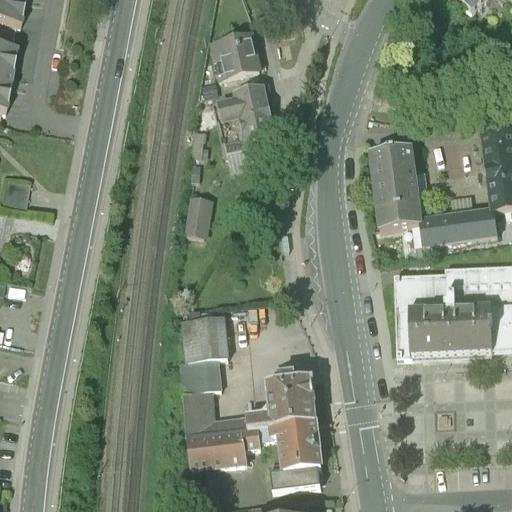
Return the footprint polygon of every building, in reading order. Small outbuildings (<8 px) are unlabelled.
[(19,30),(24,0),(0,0),(0,27),(16,30),(19,30)] [(448,0),(472,21),(492,0),(448,0)] [(16,30),(0,27),(0,39),(14,42),(16,30)] [(14,42),(0,39),(0,51),(11,54),(14,42)] [(212,50),(219,84),(258,75),(250,42),(212,50)] [(5,116),(16,54),(11,54),(0,51),(0,115),(1,115),(5,116)] [(245,144),(271,138),(262,95),(235,100),(235,104),(216,108),(225,155),(246,151),(245,144)] [(511,147),(479,152),(487,215),(492,215),(493,226),(511,223),(511,147)] [(412,154),(366,160),(377,243),(408,239),(406,226),(421,224),(412,154)] [(29,189),(6,185),(1,212),(24,216),(29,189)] [(487,215),(451,220),(455,251),(496,246),(493,226),(492,215),(487,215)] [(421,224),(406,226),(408,239),(410,257),(455,251),(451,220),(421,224)] [(393,282),(395,363),(410,362),(492,360),(491,315),(511,314),(511,270),(445,272),(445,280),(393,282)] [(511,314),(491,315),(492,360),(511,359),(511,314)] [(267,419),(269,448),(323,443),(317,382),(264,387),(267,419)] [(269,448),(267,419),(245,421),(246,440),(191,446),(194,477),(211,476),(214,509),(275,503),(269,448)] [(269,448),(275,503),(328,498),(323,443),(269,448)]
